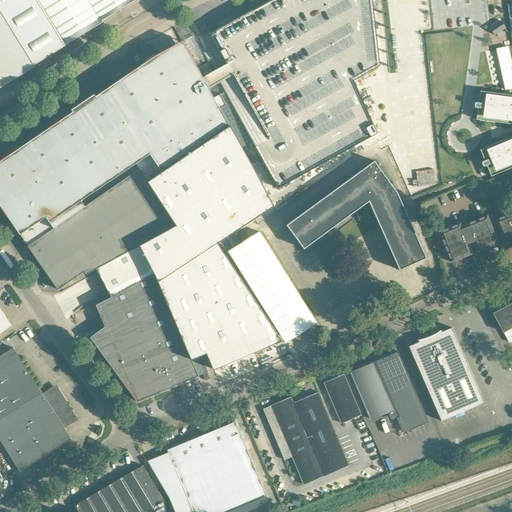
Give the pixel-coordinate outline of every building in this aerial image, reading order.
[(0,0),(0,86),(65,46),(65,45),(103,22),(102,20),(134,0),(0,0)] [(269,0),(209,34),(224,60),(230,71),(268,139),(255,146),(278,188),(378,133),(354,80),(380,66),(372,0),(269,0)] [(494,35),(505,27),(501,21),(490,28),(494,35)] [(201,74),(183,41),(155,56),(96,96),(94,94),(72,109),(73,111),(0,161),(0,204),(20,234),(46,217),(50,222),(150,154),(162,171),(162,172),(230,126),(229,126),(207,84),(201,74)] [(510,95),(511,94),(511,88),(511,66),(508,46),(496,49),(505,90),(509,89),(510,95)] [(230,71),(224,60),(201,74),(207,84),(230,71)] [(475,105),(475,106),(477,107),(475,119),(479,120),(479,119),(511,124),(511,136),(482,148),(479,149),(483,161),(481,161),(481,162),(481,163),(482,164),(483,165),(483,166),(485,165),(490,176),(493,175),(511,166),(511,95),(479,90),(478,102),(475,102),(475,103),(475,104),(475,105)] [(160,285),(191,359),(207,353),(214,369),(282,340),(218,243),(274,206),(230,125),(229,126),(230,126),(162,172),(162,171),(148,181),(176,225),(146,242),(149,247),(147,248),(161,272),(165,283),(160,285)] [(374,160),(295,219),(286,225),(304,249),(369,201),(400,270),(427,258),(397,192),(374,160)] [(140,168),(28,246),(58,290),(84,271),(86,274),(95,269),(139,245),(146,242),(176,225),(148,181),(140,168)] [(511,210),(495,218),(487,197),(455,210),(459,221),(438,230),(451,262),(474,253),(474,252),(477,251),(477,252),(500,242),(503,240),(503,241),(511,237),(511,210)] [(139,245),(95,269),(110,297),(96,305),(105,326),(90,337),(124,384),(128,381),(137,402),(198,376),(191,359),(160,285),(155,274),(139,245)] [(511,303),(493,313),(503,332),(504,331),(510,342),(511,341),(511,303)] [(0,308),(0,333),(12,325),(0,308)] [(419,342),(409,346),(442,421),(485,403),(452,327),(442,332),(441,331),(441,330),(438,332),(436,333),(432,335),(430,336),(426,337),(423,339),(421,339),(418,340),(419,340),(419,342)] [(0,355),(0,440),(20,471),(71,439),(64,428),(74,422),(75,421),(75,420),(76,419),(76,417),(76,416),(75,415),(74,414),(73,414),(72,413),(65,402),(66,401),(59,389),(58,388),(57,388),(56,387),(55,387),(54,387),(53,387),(53,388),(43,394),(13,348),(0,355)] [(398,351),(374,361),(374,362),(376,361),(406,432),(428,422),(398,351)] [(203,361),(199,363),(204,373),(208,372),(203,361)] [(350,371),(354,381),(371,419),(393,409),(373,362),(374,362),(374,361),(350,371)] [(324,384),(325,386),(340,422),(360,414),(344,375),(325,383),(325,384),(324,384)] [(350,465),(319,392),(293,403),(290,398),(264,409),(285,459),(292,456),(304,484),(350,465)] [(235,421),(167,450),(171,457),(169,458),(170,461),(172,460),(193,511),(228,511),(266,496),(235,421)] [(155,511),(153,507),(164,501),(162,497),(163,496),(162,494),(160,491),(158,492),(143,465),(75,505),(75,504),(74,505),(78,511),(76,511),(64,511),(63,511),(155,511)]
